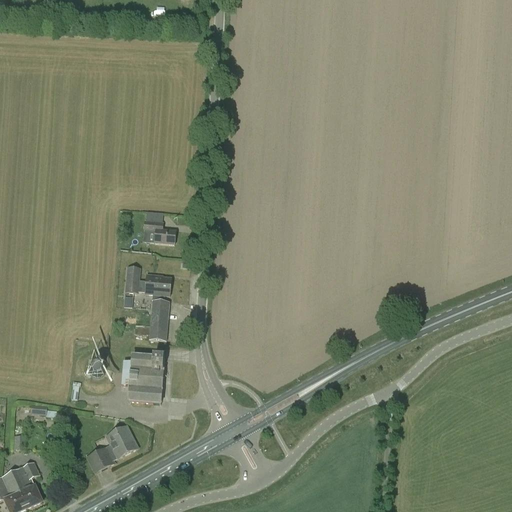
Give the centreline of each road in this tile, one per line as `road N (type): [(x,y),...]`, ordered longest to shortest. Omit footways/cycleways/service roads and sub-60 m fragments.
road 1 (tertiary): [(236,432),(200,347),(220,0)]
road 2 (primary): [(511,293),(370,355),(236,432)]
road 3 (primary): [(236,432),(88,511)]
road 4 (unclassified): [(266,484),(344,412),(386,393)]
road 5 (unclassified): [(386,393),(455,340),(511,320)]
